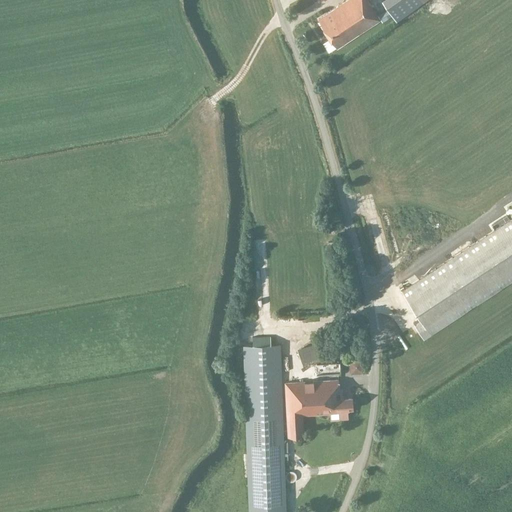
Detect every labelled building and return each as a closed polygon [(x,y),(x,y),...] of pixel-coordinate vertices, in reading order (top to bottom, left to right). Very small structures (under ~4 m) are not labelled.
[(364,0),(346,0),(317,20),(329,39),(322,44),(328,52),(335,48),(336,49),(379,19),(366,0),(365,1),(364,0)] [(391,14),(396,21),(424,0),(386,0),(383,3),(387,9),(378,16),(382,21),(391,14)] [(511,219),(402,292),(421,322),(415,326),(423,339),(511,279),(511,219)] [(320,311),(318,240),(273,241),(274,312),(320,311)] [(297,349),(302,363),(321,358),(316,343),(297,349)] [(283,511),(279,344),(245,345),(249,511),(283,511)] [(361,357),(349,357),(351,373),(363,372),(361,357)] [(339,380),(285,383),(287,438),(303,437),(302,415),(330,414),(330,410),(353,409),(353,398),(343,398),(342,389),(340,389),(339,380)]
